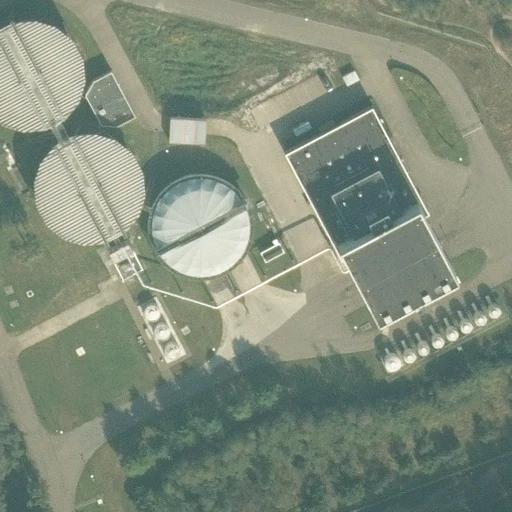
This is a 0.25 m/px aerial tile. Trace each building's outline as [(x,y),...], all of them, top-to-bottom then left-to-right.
[(80,82),(81,70),(80,59),(76,47),(70,37),(64,30),(56,24),(45,18),(36,16),(23,15),(13,16),(1,21),(0,21),(0,118),(6,122),(15,125),(26,126),(36,125),(46,122),(55,117),(64,110),(71,102),(77,91),(80,82)] [(116,125),(134,116),(110,71),(92,80),(84,94),(100,124),(116,125)] [(458,279),(430,227),(423,214),(427,212),(371,105),(283,152),(340,259),(343,256),(377,321),(410,304),(403,291),(418,282),(426,296),(458,279)] [(141,196),(142,184),(141,173),(137,161),(131,151),(124,144),(117,138),(106,132),(97,130),(84,129),(74,131),(62,135),(53,140),(46,147),(40,155),(35,165),(32,176),(31,185),(32,193),(35,205),(41,216),(48,224),(57,231),(67,236),(76,239),(87,240),(97,239),(106,236),(116,231),(125,224),(132,216),(138,205),(141,196)] [(250,235),(251,224),(250,213),(246,201),(240,192),(234,185),(227,179),(216,174),(208,172),(195,171),(186,172),(174,177),(166,181),(159,188),(153,196),(148,205),(145,216),(145,225),(145,232),(148,244),(154,254),(161,262),(170,269),(179,274),(188,276),(198,277),(208,276),(217,274),(226,269),(235,262),(241,254),(247,244),(250,235)] [(278,242),(259,252),(264,262),(283,252),(278,242)]
